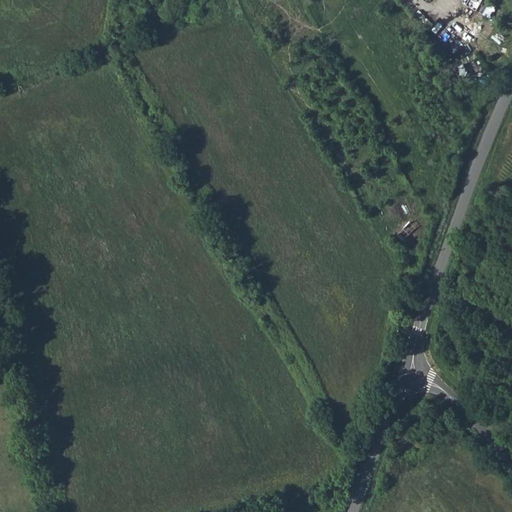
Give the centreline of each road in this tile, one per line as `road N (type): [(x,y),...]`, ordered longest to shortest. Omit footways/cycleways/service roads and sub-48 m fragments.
road 1 (unclassified): [(415,378),(418,330),(511,86)]
road 2 (unclassified): [(352,511),(396,397),(415,378)]
road 3 (residential): [(511,459),(442,388),(415,378)]
